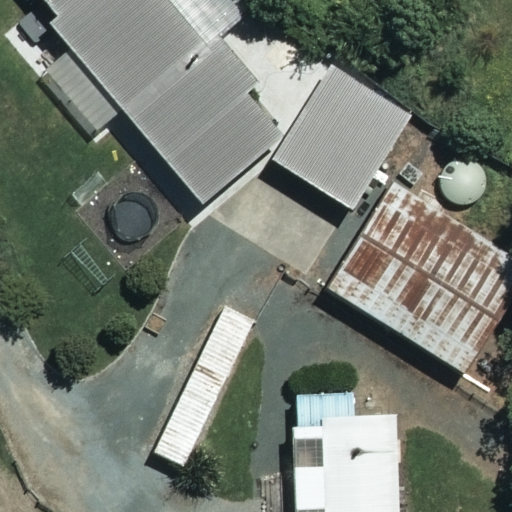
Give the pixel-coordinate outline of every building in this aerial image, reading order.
[(188,38),(155,0),(36,0),(58,26),(51,32),(200,209),(285,138),(196,32),(188,38)] [(408,124),(331,76),(273,169),(350,217),(408,124)] [(462,145),(432,190),(466,213),(497,168),(462,145)] [(511,307),(511,270),(394,195),(329,295),(464,382),(511,307)] [(266,314),(229,296),(150,457),(187,476),(266,314)] [(346,427),(345,393),(292,395),(296,511),(398,511),(395,425),(346,427)]
